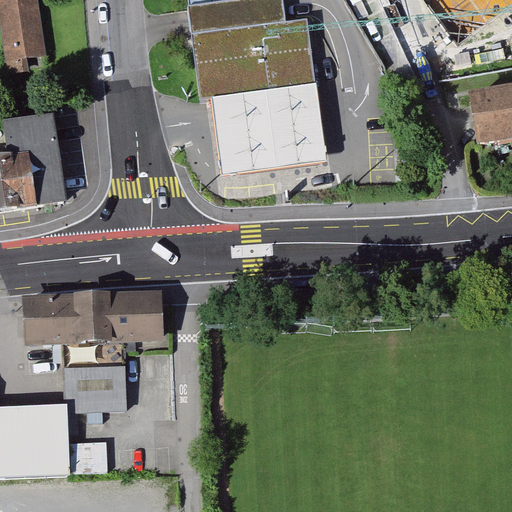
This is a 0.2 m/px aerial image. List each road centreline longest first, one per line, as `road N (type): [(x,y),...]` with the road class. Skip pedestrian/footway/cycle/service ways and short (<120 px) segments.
road 1 (primary): [(511,236),(162,253)]
road 2 (residential): [(191,511),(184,294),(162,253)]
road 3 (residential): [(162,253),(136,131),(126,0)]
road 4 (primary): [(162,253),(0,268)]
